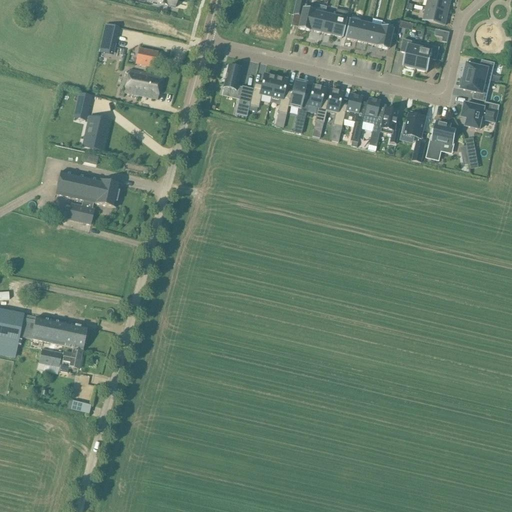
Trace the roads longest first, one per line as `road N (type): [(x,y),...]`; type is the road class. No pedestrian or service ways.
road 1 (unclassified): [(77,511),(205,41)]
road 2 (residential): [(205,41),(441,97),(459,16),(478,0)]
